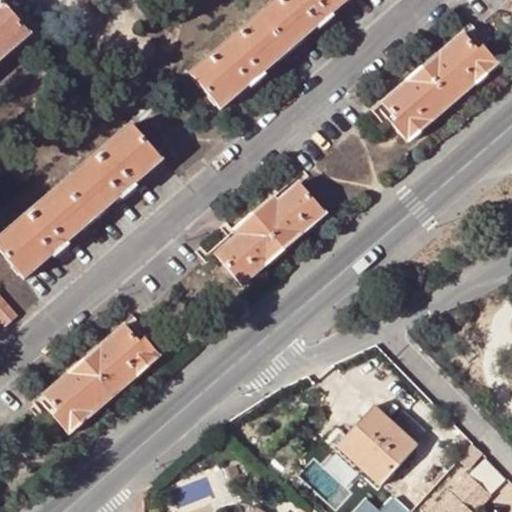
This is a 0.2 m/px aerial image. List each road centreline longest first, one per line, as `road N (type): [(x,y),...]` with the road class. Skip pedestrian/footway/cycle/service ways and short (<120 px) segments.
road 1 (residential): [(417,0),(0,357)]
road 2 (tertiary): [(511,121),(239,362)]
road 3 (tertiary): [(239,362),(84,495)]
road 4 (residential): [(385,328),(511,455)]
road 5 (residential): [(239,362),(294,362),(385,328)]
road 6 (residential): [(385,328),(511,259)]
